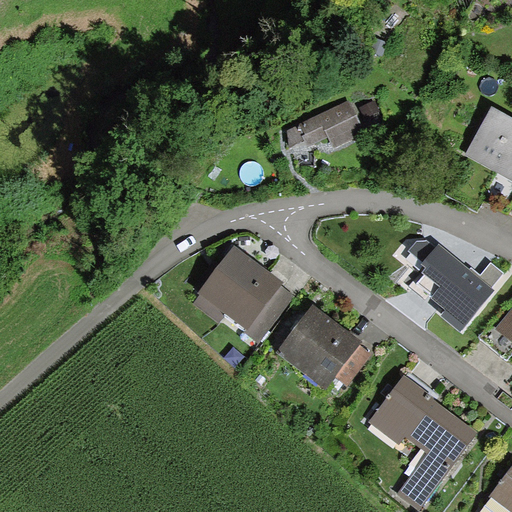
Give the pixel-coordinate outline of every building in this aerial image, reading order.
[(332,136),(337,146),(366,132),(350,99),(290,128),(301,151),(332,136)] [(511,178),(511,118),(492,108),(467,155),(511,178)] [(202,292),(248,329),(284,285),(238,248),(202,292)] [(447,315),(462,327),(505,274),(491,263),(477,280),(441,251),(411,287),(426,299),(431,293),(452,309),(447,315)] [(511,337),(511,307),(497,326),(511,337)] [(280,353),(325,387),(358,343),(313,309),(280,353)] [(397,495),(419,511),(475,431),(404,381),(372,427),(401,447),(408,436),(429,450),(397,495)] [(511,511),(511,472),(496,492),(511,503),(511,511)]
